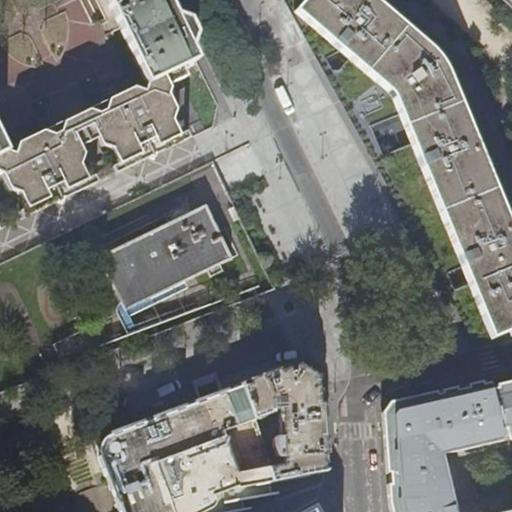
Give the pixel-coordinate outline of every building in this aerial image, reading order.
[(196,61),(166,0),(106,0),(148,85),(163,77),(196,61)] [(510,334),(511,333),(511,233),(440,58),(371,0),(289,0),(297,14),(327,67),(359,126),(368,141),(446,283),(479,342),(491,339),(508,330),(510,334)] [(179,143),(187,139),(184,131),(178,134),(171,120),(174,110),(166,93),(168,87),(163,77),(148,85),(145,89),(136,87),(15,145),(11,154),(6,153),(0,155),(0,171),(1,171),(10,189),(19,192),(27,207),(19,210),(23,218),(35,212),(104,179),(179,143)] [(96,258),(122,312),(229,260),(203,206),(96,258)] [(286,248),(261,256),(270,282),(295,273),(286,248)] [(268,467),(273,482),(326,471),(323,434),(321,398),(319,376),(309,369),(298,362),(242,383),(254,419),(274,412),(274,409),(280,408),(283,465),(268,467)] [(268,467),(254,419),(242,383),(186,405),(107,434),(92,440),(118,511),(239,511),(244,511),(243,500),(268,496),(266,483),(273,482),(268,467)] [(452,511),(440,456),(500,442),(499,439),(508,438),(508,440),(509,442),(511,442),(511,392),(511,393),(490,397),(488,386),(464,392),(432,399),(399,406),(391,408),(385,416),(386,429),(388,470),(390,498),(391,507),(392,511),(452,511)]
